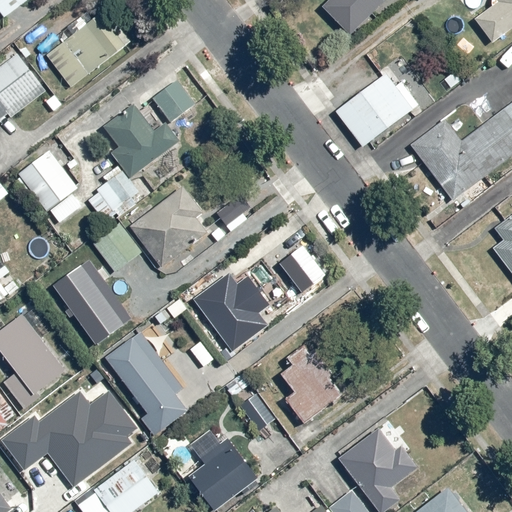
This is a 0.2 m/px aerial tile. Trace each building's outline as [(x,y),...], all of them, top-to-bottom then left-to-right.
[(0,0),(0,11),(6,19),(28,0),(0,0)] [(384,0),(329,0),(322,7),(350,35),(384,0)] [(511,0),(495,0),(475,16),(495,41),(511,27),(511,0)] [(80,94),(73,86),(124,46),(97,12),(44,54),(30,65),(54,95),(44,103),(53,115),(80,94)] [(53,32),(44,20),(18,38),(27,51),(53,32)] [(36,76),(29,67),(18,53),(0,66),(0,120),(8,114),(11,118),(47,91),(36,76)] [(420,101),(393,66),(335,110),(362,146),(420,101)] [(199,101),(179,74),(150,96),(170,123),(199,101)] [(146,194),(132,176),(179,141),(165,122),(154,130),(133,103),(102,126),(118,147),(113,151),(122,162),(102,177),(107,184),(84,201),(103,227),(146,194)] [(511,155),(511,117),(505,108),(460,142),(444,119),(410,145),(452,201),(511,155)] [(18,173),(46,210),(57,225),(81,207),(70,192),(77,186),(49,149),(18,173)] [(0,180),(0,201),(10,194),(0,180)] [(183,188),(132,226),(160,263),(207,229),(197,215),(201,212),(183,188)] [(511,214),(494,227),(503,239),(492,247),(511,274),(511,214)] [(141,253),(120,223),(93,243),(114,272),(141,253)] [(0,302),(3,300),(0,295),(0,290),(4,288),(0,282),(0,279),(11,271),(0,255),(0,302)] [(90,264),(56,289),(101,349),(135,324),(90,264)] [(273,297),(250,265),(233,277),(229,272),(194,298),(231,350),(266,325),(255,310),(273,297)] [(187,310),(178,298),(154,316),(159,323),(170,315),(174,320),(187,310)] [(42,396),(38,391),(65,370),(22,314),(0,330),(0,351),(16,372),(5,380),(2,383),(24,411),(42,396)] [(182,387),(142,331),(105,357),(147,415),(142,418),(153,434),(187,410),(174,392),(182,387)] [(307,342),(288,356),(294,364),(281,375),(295,393),(285,400),(303,424),(345,393),(307,342)] [(90,487),(86,481),(144,437),(108,389),(89,402),(79,389),(40,419),(36,414),(30,419),(1,440),(31,479),(42,471),(62,499),(66,504),(90,487)] [(274,420),(255,393),(238,405),(257,432),(274,420)] [(0,395),(0,429),(17,417),(0,395)] [(414,463),(400,445),(404,441),(389,422),(382,427),(380,425),(337,459),(357,485),(378,511),(385,511),(401,500),(392,488),(418,468),(414,463)] [(189,442),(201,457),(205,463),(188,476),(214,510),(257,477),(227,437),(223,440),(212,425),(189,442)] [(130,511),(159,491),(135,458),(75,501),(82,511),(130,511)] [(465,511),(445,486),(414,511),(413,511),(465,511)] [(368,511),(351,489),(327,507),(330,511),(368,511)] [(0,511),(4,511),(11,507),(0,492),(0,511)] [(259,503),(247,511),(325,511),(321,505),(311,511),(281,511),(275,505),(266,511),(259,503)]
